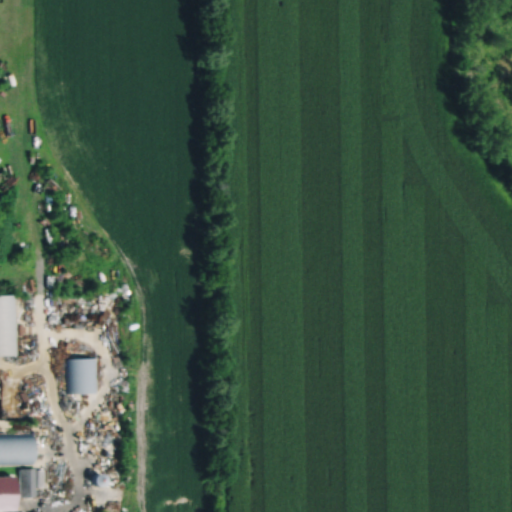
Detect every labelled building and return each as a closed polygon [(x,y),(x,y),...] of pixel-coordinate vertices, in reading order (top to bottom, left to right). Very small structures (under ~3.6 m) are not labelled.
[(0,294),(0,354),(17,354),(15,294),(0,294)] [(65,358),(66,393),(96,392),(95,357),(65,358)] [(0,433),(0,464),(31,464),(30,433),(0,433)] [(17,468),(18,497),(32,497),(31,468),(17,468)] [(96,473),(95,473),(93,473),(92,474),(91,475),(90,476),(90,477),(90,478),(90,480),(90,481),(91,482),(91,483),(92,484),(94,485),(95,485),(96,485),(97,485),(99,485),(100,484),(101,483),(101,482),(102,481),(102,480),(102,478),(102,477),(101,476),(101,475),(100,474),(98,473),(97,473),(96,473)] [(0,476),(0,511),(11,511),(10,476),(0,476)]
